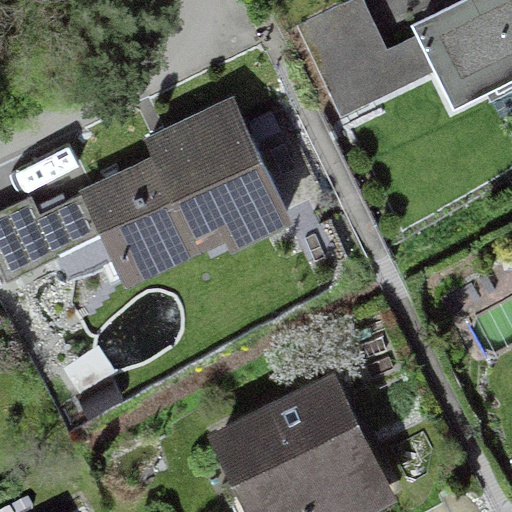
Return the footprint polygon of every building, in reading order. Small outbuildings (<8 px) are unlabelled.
[(343,112),(436,66),(418,30),(388,44),(365,0),(345,0),(298,23),(343,112)] [(511,0),(436,0),(409,13),(418,30),(436,66),(452,98),(483,83),(489,97),(511,85),(511,0)] [(152,149),(79,184),(81,189),(114,258),(124,278),(224,230),(230,242),(293,212),(234,88),(143,132),(152,149)] [(32,191),(0,206),(0,260),(7,275),(55,253),(68,280),(114,258),(81,189),(41,209),(32,191)] [(222,435),(260,511),(348,511),(388,492),(332,380),(222,435)]
